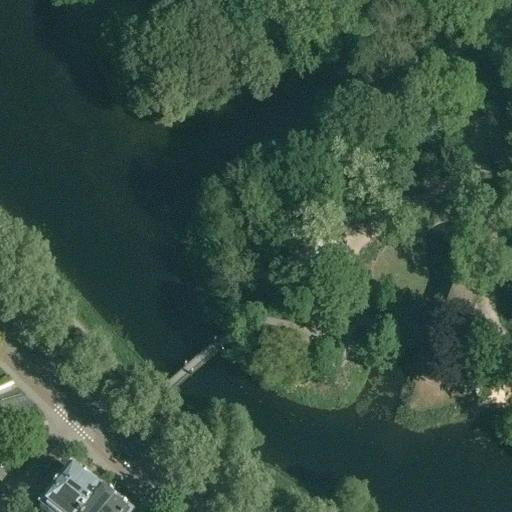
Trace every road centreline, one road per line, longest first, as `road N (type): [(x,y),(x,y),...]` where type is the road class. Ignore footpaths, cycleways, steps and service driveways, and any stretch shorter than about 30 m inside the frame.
road 1 (tertiary): [(222,511),(84,402)]
road 2 (residential): [(5,511),(84,402)]
